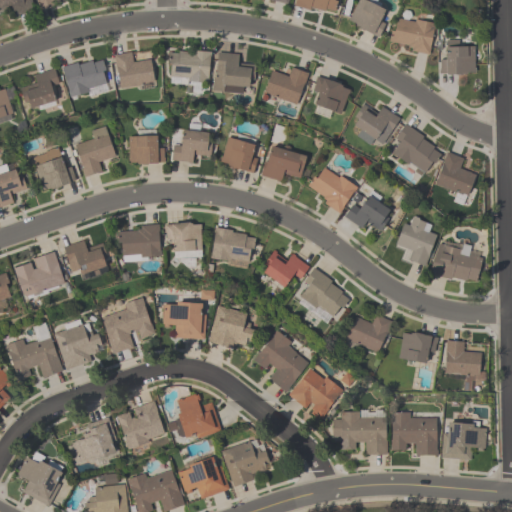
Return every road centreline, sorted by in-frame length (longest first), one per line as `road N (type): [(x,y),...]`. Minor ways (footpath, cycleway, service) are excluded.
road 1 (residential): [(0,238),(144,195),(222,197),(271,211),(412,299),(452,313),(511,318)]
road 2 (residential): [(0,56),(109,25),(230,22),(342,53),(452,120),(511,140)]
road 3 (residential): [(331,490),(301,441),(249,400),(191,370),(150,371),(42,410),(0,459)]
road 4 (residential): [(511,283),(505,0)]
road 5 (tertiary): [(511,494),(368,486),(251,511)]
